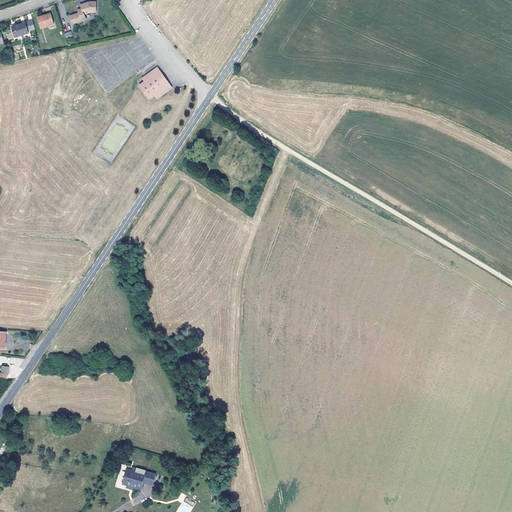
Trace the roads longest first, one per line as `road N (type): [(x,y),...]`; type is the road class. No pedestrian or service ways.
road 1 (secondary): [(208,98),(0,412)]
road 2 (track): [(210,95),(511,282)]
road 3 (residential): [(208,98),(127,0)]
